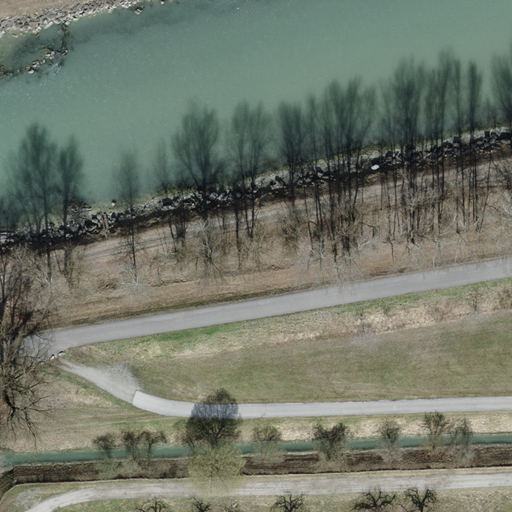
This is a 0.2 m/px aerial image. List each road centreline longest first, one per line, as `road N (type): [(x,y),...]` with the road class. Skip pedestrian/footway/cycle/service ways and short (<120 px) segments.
road 1 (track): [(0,350),(511,270)]
road 2 (track): [(511,410),(158,412),(28,345)]
road 3 (track): [(511,479),(136,490),(39,511)]
